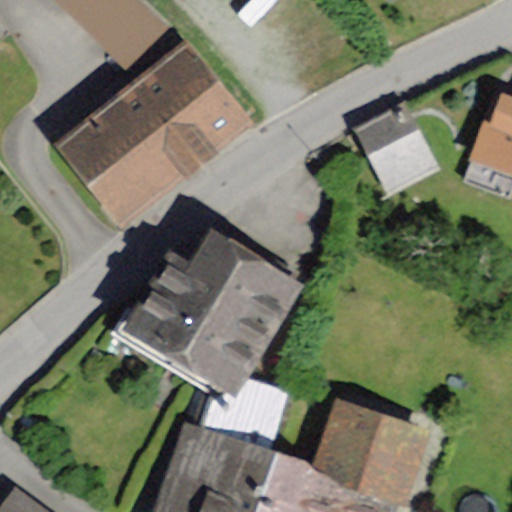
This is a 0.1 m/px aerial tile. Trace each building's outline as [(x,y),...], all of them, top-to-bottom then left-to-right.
[(149,0),(57,0),(123,63),(167,18),(149,0)] [(69,127),(117,199),(252,108),(204,36),(69,127)] [(411,105),(358,129),(386,190),(439,166),(411,105)] [(158,328),(233,372),(296,264),(222,221),(158,328)] [(165,511),(409,511),(444,419),(345,384),(318,462),(202,418),(165,511)] [(45,511),(24,495),(9,511),(45,511)]
